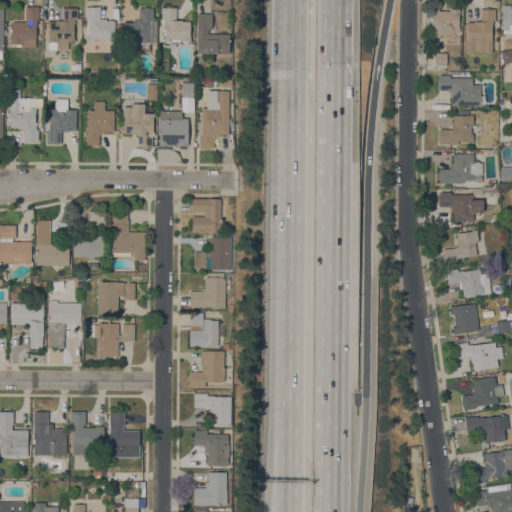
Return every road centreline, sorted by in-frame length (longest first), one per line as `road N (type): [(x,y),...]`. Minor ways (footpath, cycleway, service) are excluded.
road 1 (residential): [(446,511),(416,298),(407,0)]
road 2 (motorway): [(331,511),(335,0)]
road 3 (motorway): [(365,414),(368,164),(389,0)]
road 4 (motorway): [(295,0),(290,412)]
road 5 (residential): [(164,511),(167,178)]
road 6 (residential): [(0,189),(88,177),(235,179)]
road 7 (residential): [(164,380),(0,378)]
